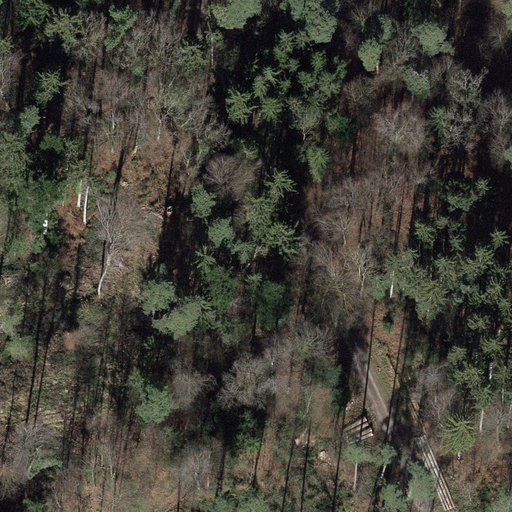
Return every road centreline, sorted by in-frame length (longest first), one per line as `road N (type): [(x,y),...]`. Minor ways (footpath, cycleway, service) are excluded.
road 1 (track): [(190,0),(422,511)]
road 2 (track): [(511,104),(352,0)]
